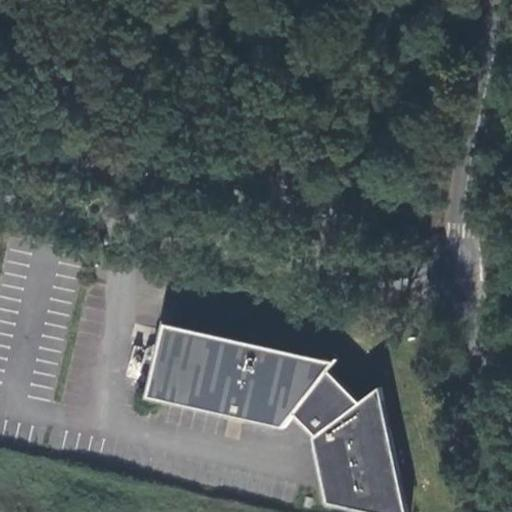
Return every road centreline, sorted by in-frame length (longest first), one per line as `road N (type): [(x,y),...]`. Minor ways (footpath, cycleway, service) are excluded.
road 1 (unclassified): [(465,285),(214,265),(0,205)]
road 2 (secondary): [(507,0),(465,188),(465,285)]
road 3 (secondary): [(465,285),(505,511)]
